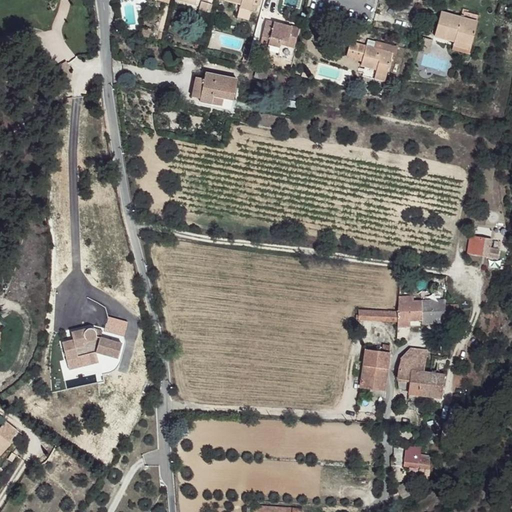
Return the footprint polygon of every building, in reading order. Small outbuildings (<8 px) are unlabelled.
[(241,4),(240,9),(250,12),(253,5),(259,7),(261,0),(227,0),(241,4)] [(210,12),(212,4),(199,1),(197,9),(210,12)] [(433,36),(453,41),(470,46),(477,22),(440,12),(433,36)] [(270,39),(269,46),(279,48),(280,44),(294,48),(299,29),(267,21),(262,37),(270,39)] [(467,55),(470,46),(453,41),(451,50),(467,55)] [(377,70),(375,75),(386,77),(391,54),(366,48),(361,66),(377,70)] [(206,73),(205,79),(200,99),(200,101),(223,106),(224,98),(233,100),(237,80),(206,73)] [(200,99),(205,79),(197,78),(191,98),(200,99)] [(224,98),(223,106),(231,108),(233,100),(224,98)] [(297,108),(298,101),(287,100),(285,106),(297,108)] [(491,239),(470,236),(467,254),(497,259),(499,250),(490,248),(491,239)] [(413,295),(399,296),(398,312),(398,321),(411,321),(423,320),(424,324),(464,322),(462,310),(459,310),(459,305),(446,305),(445,299),(414,301),(413,295)] [(359,319),(398,321),(398,312),(359,310),(359,319)] [(68,369),(67,364),(66,360),(97,352),(125,360),(130,345),(97,336),(98,335),(98,333),(98,331),(95,329),(94,328),(72,333),(73,340),(62,343),(65,357),(58,358),(60,371),(68,369)] [(126,338),(95,329),(98,331),(98,333),(98,335),(97,336),(130,345),(130,344),(126,338)] [(382,352),(366,350),(360,388),(372,390),(371,396),(384,398),(391,346),(383,345),(382,352)] [(409,394),(427,396),(430,374),(423,372),(427,351),(411,350),(402,360),(398,380),(400,389),(410,391),(409,394)] [(66,360),(67,364),(97,356),(124,364),(125,360),(97,352),(66,360)] [(430,374),(427,396),(442,398),(445,376),(430,374)] [(0,425),(0,455),(20,431),(6,419),(0,425)] [(409,444),(407,457),(419,459),(420,453),(421,445),(409,444)] [(418,467),(419,459),(407,457),(405,465),(418,467)] [(431,460),(419,459),(418,467),(429,468),(431,460)]
